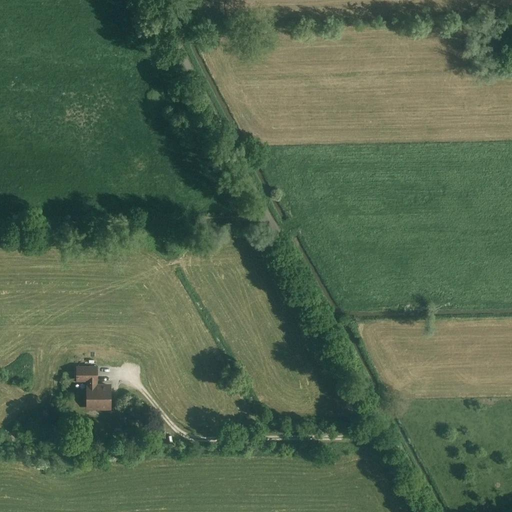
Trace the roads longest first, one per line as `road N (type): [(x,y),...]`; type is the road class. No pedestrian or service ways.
road 1 (residential): [(434,511),(153,0)]
road 2 (track): [(268,218),(0,226)]
